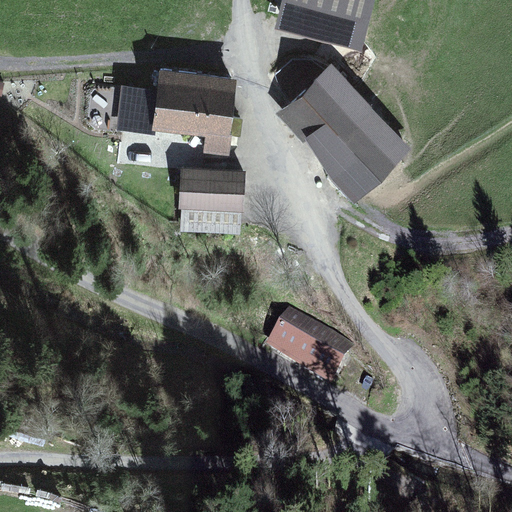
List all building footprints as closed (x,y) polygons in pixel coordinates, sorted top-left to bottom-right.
[(371,0),(278,0),(273,19),(360,42),(371,0)] [(411,145),(330,55),(275,106),(331,168),(326,171),(338,183),(333,187),(348,203),(411,145)] [(235,69),(157,59),(149,119),(204,129),(204,149),(229,150),(235,69)] [(244,163),(179,161),(177,201),(180,201),(240,203),(243,204),(244,163)] [(240,203),(180,201),(179,226),(239,229),(240,203)] [(355,348),(288,310),(266,346),(332,383),(355,348)]
